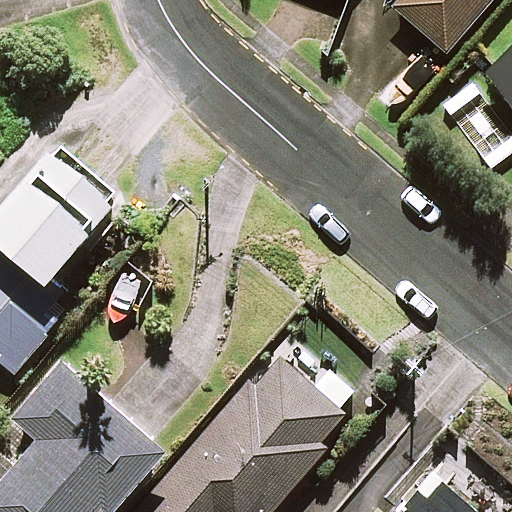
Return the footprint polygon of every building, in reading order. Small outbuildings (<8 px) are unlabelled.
[(490,0),(398,0),(395,4),(448,50),(490,0)] [(511,48),(487,67),(511,99),(511,48)] [(118,202),(57,147),(0,209),(0,234),(48,279),(118,202)] [(0,357),(9,365),(17,371),(61,318),(0,267),(0,357)] [(270,511),(351,421),(342,412),(359,393),(330,368),(314,387),(275,354),(135,511),(270,511)] [(166,447),(67,360),(19,414),(42,435),(15,465),(0,452),(0,511),(100,511),(109,502),(113,506),(166,447)] [(485,511),(444,477),(413,511),(485,511)]
